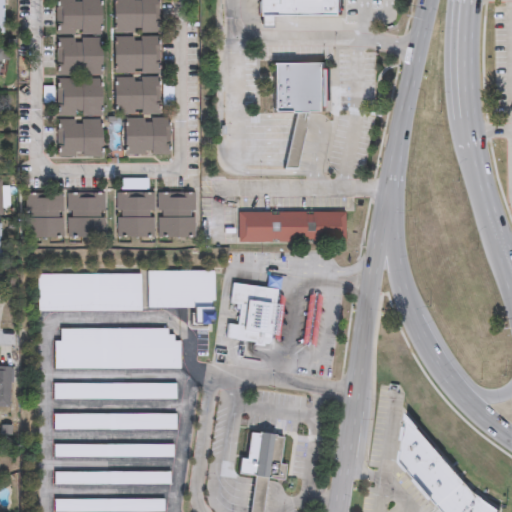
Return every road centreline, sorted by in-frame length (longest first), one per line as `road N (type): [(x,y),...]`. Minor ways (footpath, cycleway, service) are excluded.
road 1 (secondary): [(392,160),(335,511)]
road 2 (secondary): [(428,0),(392,160),(389,214),(411,318)]
road 3 (secondary): [(502,253),(472,134)]
